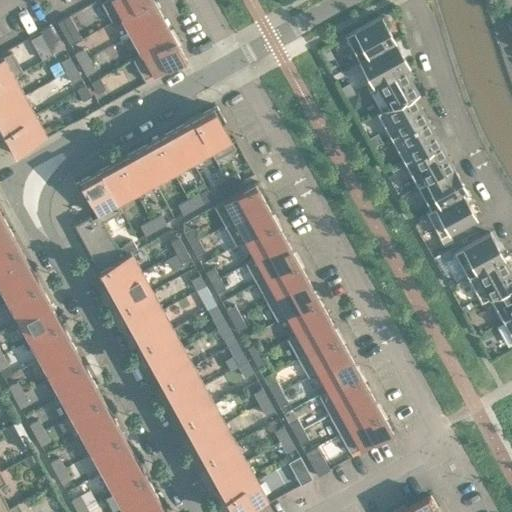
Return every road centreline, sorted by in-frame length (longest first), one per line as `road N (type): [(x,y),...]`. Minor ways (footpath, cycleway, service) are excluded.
road 1 (residential): [(197,511),(22,188),(235,63)]
road 2 (residential): [(235,63),(451,438)]
road 3 (residential): [(511,221),(474,164),(418,0)]
road 4 (residential): [(320,511),(451,438)]
road 5 (residential): [(235,63),(349,0)]
